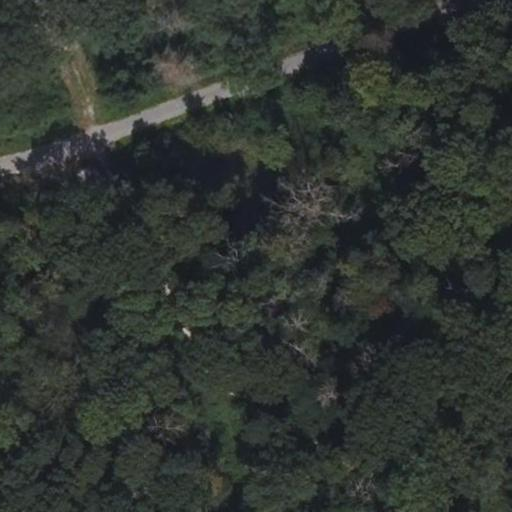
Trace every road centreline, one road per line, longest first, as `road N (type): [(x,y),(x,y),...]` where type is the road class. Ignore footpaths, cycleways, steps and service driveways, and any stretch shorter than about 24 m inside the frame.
road 1 (unclassified): [(0,164),(458,0)]
road 2 (track): [(205,381),(46,0)]
